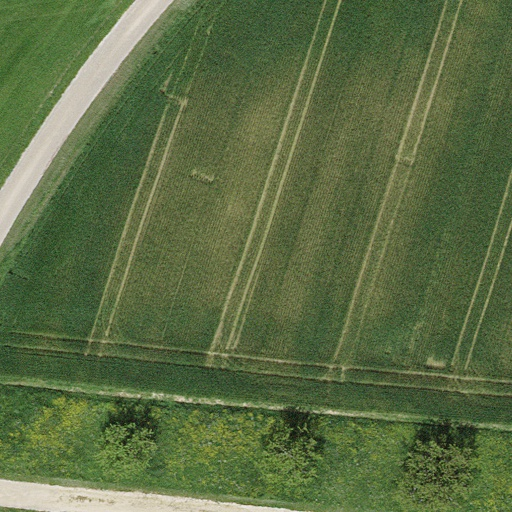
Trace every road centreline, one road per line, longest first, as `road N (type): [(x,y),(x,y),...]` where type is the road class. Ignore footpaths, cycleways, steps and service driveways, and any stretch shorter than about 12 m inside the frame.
road 1 (track): [(155,0),(60,117),(0,212)]
road 2 (track): [(209,511),(0,490)]
